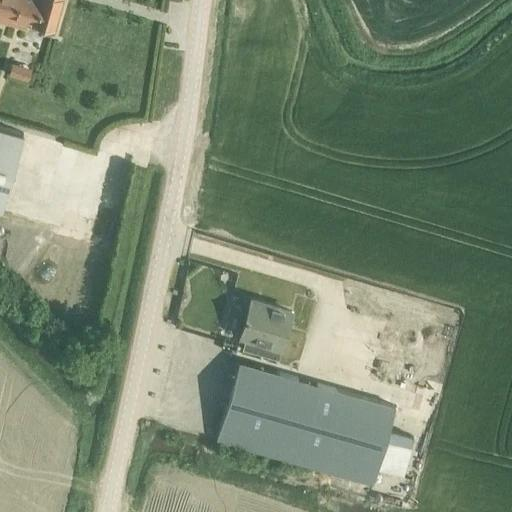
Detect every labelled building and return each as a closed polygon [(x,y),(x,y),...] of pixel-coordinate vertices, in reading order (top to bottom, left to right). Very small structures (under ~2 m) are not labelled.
[(52,29),(60,0),(0,0),(0,12),(12,16),(9,23),(26,28),(28,20),(32,21),(32,23),(52,29)] [(0,209),(0,210),(23,133),(0,126),(0,209)] [(97,227),(97,243),(113,244),(114,228),(97,227)] [(277,357),(291,311),(250,299),(240,334),(246,336),(242,347),(277,357)] [(238,361),(215,438),(372,483),(377,466),(403,473),(413,437),(387,429),(394,405),(238,361)]
